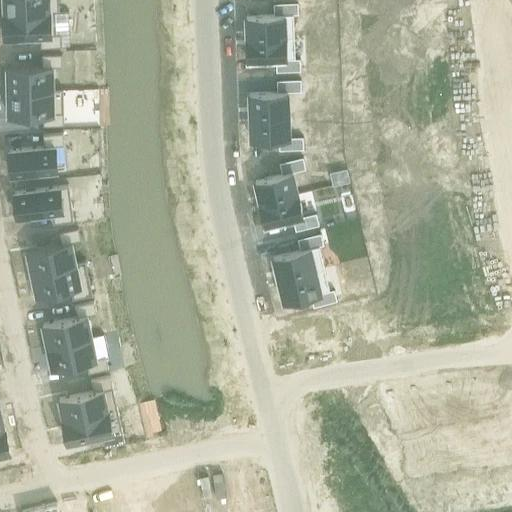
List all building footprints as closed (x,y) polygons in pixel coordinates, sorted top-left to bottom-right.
[(4,0),(5,12),(4,12),(5,13),(60,10),(59,0),(4,0)] [(298,1),(274,2),(275,14),(294,14),(299,13),(298,1)] [(431,9),(384,10),(385,33),(432,31),(431,9)] [(60,10),(5,13),(6,37),(41,35),(41,47),(61,46),(61,34),(56,34),(55,12),(60,12),(60,10)] [(275,14),(247,15),(248,38),(294,36),(294,14),(275,14)] [(354,22),(346,22),(346,34),(354,34),(354,22)] [(432,31),(385,33),(385,34),(393,33),(394,53),(385,54),(432,53),(433,52),(432,31)] [(294,36),(248,38),(249,60),(276,59),(295,58),(294,36)] [(354,43),(346,44),(347,56),(355,56),(354,43)] [(432,53),(385,54),(386,76),(433,74),(432,53)] [(43,66),(8,67),(8,91),(63,90),(63,88),(54,89),(53,66),(62,66),(62,54),(42,54),(43,66)] [(355,56),(347,56),(347,68),(356,68),(355,56)] [(295,58),(276,59),(277,71),(301,71),(300,59),(295,58)] [(433,74),(386,76),(387,98),(434,96),(433,74)] [(301,79),(277,80),(278,92),(302,91),(301,79)] [(356,87),(348,87),(349,99),(357,99),(356,87)] [(63,90),(8,91),(9,114),(44,113),(44,125),(64,125),(63,90)] [(288,92),(250,93),(251,116),(289,114),(288,92)] [(434,96),(387,98),(388,120),(435,118),(434,96)] [(357,99),(349,99),(349,111),(357,111),(357,99)] [(289,114),(251,116),(252,138),(279,137),(290,137),(289,114)] [(45,146),(10,149),(12,174),(57,170),(67,169),(65,144),(64,132),(44,134),(45,146)] [(290,137),(279,137),(280,149),(304,148),(303,136),(290,137)] [(437,146),(393,156),(400,184),(443,173),(437,146)] [(303,157),(280,162),(283,174),(293,172),(306,168),(303,157)] [(283,174),(256,181),(261,202),(298,194),(293,172),(283,174)] [(443,173),(400,184),(406,211),(450,201),(443,173)] [(365,180),(357,182),(360,193),(368,191),(365,180)] [(69,184),(15,191),(18,216),(52,211),(54,223),(74,221),(69,184)] [(368,191),(360,193),(363,205),(371,203),(368,191)] [(298,194),(261,202),(266,224),(293,218),(304,215),(298,194)] [(450,201),(406,211),(413,238),(456,228),(450,201)] [(304,215),(293,218),(296,230),(319,224),(316,213),(304,215)] [(62,243),(28,250),(32,272),(86,261),(81,239),(79,227),(59,231),(62,243)] [(456,228),(413,238),(419,265),(462,255),(456,228)] [(321,233),(298,238),(301,250),(320,245),(324,244),(321,233)] [(378,234),(370,236),(373,247),(381,245),(378,234)] [(301,250),(274,256),(279,278),(325,267),(320,245),(301,250)] [(381,245),(373,247),(376,259),(383,257),(381,245)] [(462,255),(419,265),(425,292),(469,282),(462,255)] [(86,261),(32,272),(37,295),(71,287),(73,299),(93,294),(86,261)] [(325,267),(279,278),(284,300),(311,294),(330,289),(325,267)] [(469,282),(425,292),(432,320),(475,309),(469,282)] [(330,289),(311,294),(314,306),(337,300),(334,288),(330,289)] [(391,288),(383,290),(386,301),(393,300),(391,288)] [(393,300),(386,301),(388,313),(396,311),(393,300)] [(77,316),(43,323),(48,346),(92,336),(88,314),(97,312),(94,301),(75,305),(77,316)] [(294,343),(291,344),(295,362),(299,361),(299,362),(342,352),(334,318),(297,327),(300,341),(294,342),(294,343)] [(92,336),(48,346),(53,368),(87,360),(89,372),(109,368),(106,356),(108,356),(104,334),(92,337),(92,336)] [(94,391),(60,398),(64,419),(64,420),(118,409),(111,375),(91,379),(94,391)] [(118,409),(64,420),(69,442),(103,435),(106,446),(125,442),(118,409)] [(6,429),(0,429),(0,454),(10,452),(6,429)] [(238,511),(234,490),(135,511),(238,511)]
